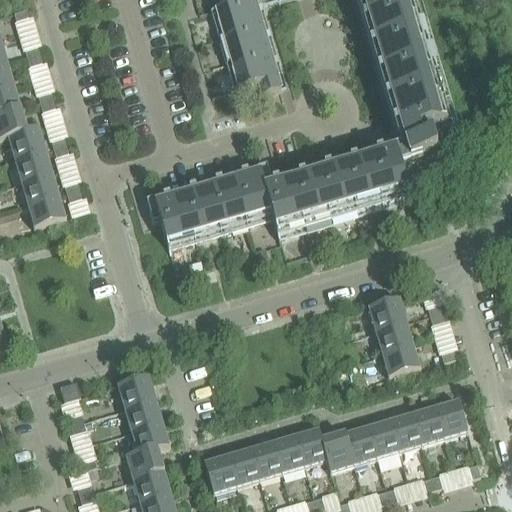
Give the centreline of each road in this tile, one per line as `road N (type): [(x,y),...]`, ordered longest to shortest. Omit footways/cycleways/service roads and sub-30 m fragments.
road 1 (residential): [(147,346),(449,254)]
road 2 (residential): [(98,179),(326,114)]
road 3 (residential): [(449,254),(511,475)]
road 4 (residential): [(98,179),(41,0)]
road 5 (residential): [(147,346),(98,179)]
road 6 (residential): [(60,496),(32,378)]
